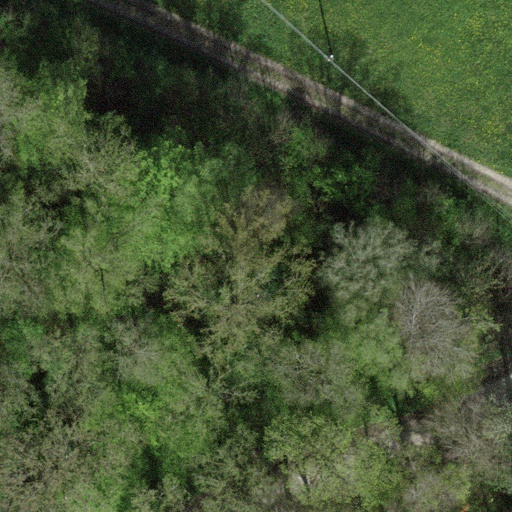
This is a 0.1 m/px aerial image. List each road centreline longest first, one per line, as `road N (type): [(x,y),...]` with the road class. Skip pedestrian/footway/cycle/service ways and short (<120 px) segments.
road 1 (track): [(511,197),(123,0)]
road 2 (track): [(243,511),(511,382)]
